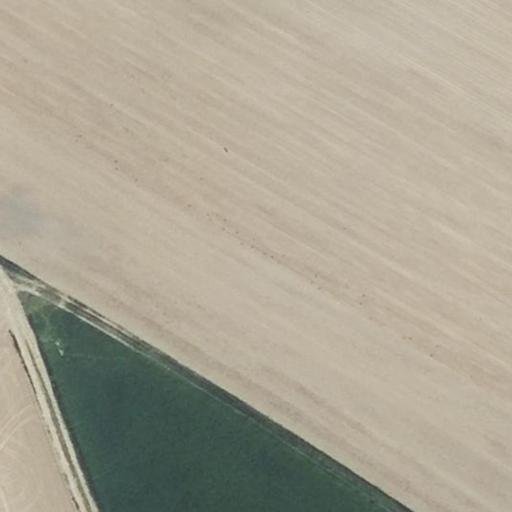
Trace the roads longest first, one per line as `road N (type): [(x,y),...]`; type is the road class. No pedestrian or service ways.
road 1 (track): [(0,270),(379,511)]
road 2 (track): [(0,300),(84,511)]
